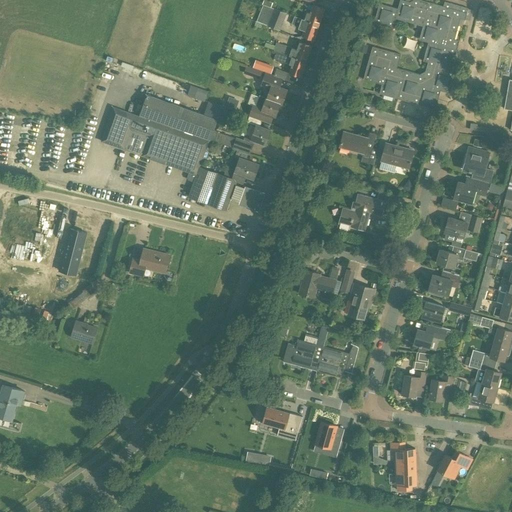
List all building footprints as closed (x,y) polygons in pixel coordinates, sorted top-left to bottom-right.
[(467,13),(419,0),(413,0),(410,2),(401,0),(400,0),(398,9),(379,4),(374,23),(393,28),(396,19),(427,28),(425,37),(430,38),(423,61),(428,62),(425,72),(420,75),(397,68),(400,54),(372,47),(363,79),(382,84),(379,94),(403,100),(404,95),(418,99),(416,104),(422,105),(423,101),(432,103),(433,99),(438,100),(442,86),(446,87),(449,78),(453,79),(457,65),(448,63),(460,19),(465,20),(467,13)] [(304,20),(319,25),(324,9),(313,5),(310,13),(307,12),(304,20)] [(287,13),(271,7),(271,8),(265,6),(261,16),(269,19),(267,26),(269,27),(268,30),(274,32),(275,29),(280,31),(287,13)] [(319,25),(304,20),(294,16),(291,24),(298,27),(298,29),(304,31),(302,36),(313,40),(319,25)] [(405,46),(415,50),(418,40),(408,37),(405,46)] [(264,47),(276,52),(306,62),(311,46),(300,42),(297,50),(276,43),(276,44),(268,41),(267,43),(265,42),(264,47)] [(300,77),(306,62),(276,52),(274,59),(292,65),(289,73),(300,77)] [(122,70),(137,76),(140,67),(125,62),(122,70)] [(271,74),(273,66),(264,63),(262,70),(271,74)] [(259,79),(262,72),(246,66),(244,74),(259,79)] [(276,70),(274,76),(278,77),(278,78),(283,79),(285,80),(285,79),(287,72),(276,69),(276,70)] [(265,73),(260,86),(270,89),(267,98),(282,103),(287,90),(280,88),(283,79),(278,78),(278,77),(274,76),(265,73)] [(187,96),(194,98),(205,102),(209,91),(197,87),(191,85),(187,96)] [(173,126),(210,140),(214,141),(249,154),(254,140),(265,144),(270,130),(256,125),(252,137),(245,135),(243,141),(217,132),(213,130),(217,120),(180,107),(147,94),(139,115),(173,126)] [(248,106),(247,110),(250,111),(249,116),(262,121),(265,112),(274,116),(275,116),(280,103),(282,104),(282,103),(267,98),(266,98),(259,95),(255,105),(253,104),(252,107),(248,106)] [(230,109),(234,98),(229,97),(225,107),(230,109)] [(101,142),(119,148),(189,172),(187,178),(188,180),(194,182),(188,197),(226,210),(237,180),(224,176),(199,167),(208,141),(140,117),(113,107),(101,142)] [(373,164),(377,149),(372,148),(373,148),(366,146),(368,138),(344,132),(340,147),(364,154),(361,161),(373,164)] [(408,167),(412,150),(386,144),(381,161),(408,167)] [(488,182),(490,183),(494,170),(486,168),(490,153),(479,150),(477,157),(466,154),(462,169),(473,172),(472,177),(488,182)] [(241,174),(246,176),(253,179),(258,164),(234,156),(230,167),(227,166),(224,176),(237,180),(239,181),(241,174)] [(488,184),(488,182),(472,177),(471,179),(467,178),(465,184),(458,182),(454,198),(471,202),(474,192),(485,195),(488,184)] [(267,192),(247,186),(241,203),(261,210),(267,192)] [(382,216),(384,209),(386,201),(358,194),(353,210),(344,207),(342,215),(340,223),(349,225),(350,227),(365,231),(369,218),(366,217),(367,212),(382,216)] [(458,209),(460,200),(444,197),(442,206),(458,209)] [(511,208),(511,199),(505,198),(503,206),(511,208)] [(13,210),(9,226),(31,230),(34,215),(13,210)] [(469,223),(467,222),(449,217),(445,232),(463,237),(464,232),(469,233),(470,230),(478,233),(482,217),(471,214),(469,223)] [(70,229),(65,250),(81,254),(86,233),(70,229)] [(500,241),(498,240),(494,239),(489,255),(495,257),(496,254),(500,255),(503,246),(499,245),(500,241)] [(476,261),(478,252),(453,245),(451,252),(440,249),(436,262),(454,267),(457,259),(463,261),(464,258),(476,261)] [(165,272),(169,255),(144,249),(141,260),(133,258),(130,272),(143,276),(145,267),(165,272)] [(65,250),(60,270),(75,274),(81,254),(65,250)] [(503,259),(495,257),(489,255),(484,273),(492,275),(489,274),(491,267),(500,269),(503,259)] [(0,268),(0,284),(14,286),(15,270),(0,268)] [(15,270),(14,286),(35,288),(37,273),(15,270)] [(324,288),(322,295),(321,298),(330,300),(331,297),(332,293),(334,294),(338,295),(342,281),(336,280),(320,276),(320,274),(305,270),(299,293),(314,297),(317,286),(324,288)] [(457,288),(460,276),(442,271),(440,277),(433,275),(429,290),(431,290),(430,294),(442,297),(443,294),(448,295),(450,286),(457,288)] [(488,287),(492,275),(484,273),(481,285),(488,287)] [(511,280),(509,280),(510,280),(502,278),(500,283),(508,285),(506,292),(511,293),(511,280)] [(354,284),(344,281),(343,285),(353,288),(350,299),(352,300),(348,314),(363,318),(368,302),(371,303),(374,289),(354,284)] [(73,309),(97,290),(92,283),(82,290),(83,292),(69,304),(73,309)] [(485,299),(488,287),(481,285),(478,297),(485,299)] [(511,306),(511,293),(506,292),(503,304),(511,306)] [(482,299),(485,299),(478,297),(474,309),(479,310),(482,299)] [(440,321),(445,306),(425,301),(421,316),(440,321)] [(469,316),(471,307),(450,302),(448,310),(469,316)] [(511,319),(511,306),(503,304),(502,308),(495,307),(493,314),(500,316),(511,319)] [(493,343),(511,348),(511,345),(511,336),(510,337),(511,331),(497,327),(497,328),(492,326),(494,320),(482,317),(472,313),(470,320),(480,323),(480,325),(489,328),(488,332),(496,334),(493,343)] [(92,343),(97,328),(76,322),(72,337),(92,343)] [(464,334),(467,323),(462,322),(459,332),(464,334)] [(285,337),(288,326),(279,324),(277,335),(285,337)] [(321,356),(323,346),(329,326),(322,324),(316,344),(297,339),(291,364),(310,369),(314,354),(321,356)] [(444,339),(446,330),(432,326),(430,333),(418,329),(414,343),(429,348),(432,336),(444,339)] [(78,352),(91,355),(93,344),(81,340),(78,352)] [(510,355),(511,348),(493,343),(490,357),(504,360),(505,355),(508,356),(510,355)] [(323,346),(321,356),(317,371),(336,376),(339,366),(345,368),(345,371),(352,373),(358,348),(358,347),(353,345),(349,353),(323,346)] [(470,358),(482,361),(485,352),(473,349),(470,358)] [(427,367),(428,361),(429,354),(419,352),(418,362),(415,361),(414,368),(417,369),(415,376),(405,375),(402,394),(415,396),(416,389),(424,390),(426,372),(424,372),(425,367),(427,367)] [(480,369),(482,361),(470,358),(468,366),(480,369)] [(482,383),(497,387),(501,373),(486,369),(482,383)] [(451,394),(453,376),(443,375),(442,381),(432,379),(429,398),(442,400),(443,393),(451,394)] [(493,401),(497,387),(482,383),(478,397),(468,396),(466,395),(464,403),(466,404),(479,406),(481,398),(493,401)] [(21,400),(24,391),(4,385),(0,398),(0,416),(12,420),(18,399),(21,400)] [(272,407),(267,425),(284,430),(282,436),(300,441),(307,417),(272,407)] [(330,448),(329,451),(337,454),(342,438),(334,436),(336,427),(337,426),(322,422),(315,444),(330,448)] [(395,449),(396,461),(415,460),(415,448),(405,449),(405,442),(391,442),(391,449),(395,449)] [(452,458),(446,454),(438,469),(454,478),(461,465),(467,469),(472,459),(456,451),(452,458)] [(396,461),(396,473),(416,472),(415,460),(396,461)] [(310,475),(327,478),(328,471),(312,468),(310,475)] [(416,484),(416,472),(396,473),(396,485),(397,485),(398,490),(412,490),(411,484),(416,484)]
